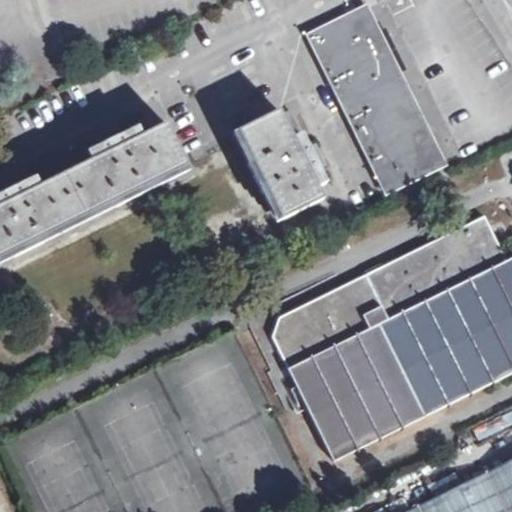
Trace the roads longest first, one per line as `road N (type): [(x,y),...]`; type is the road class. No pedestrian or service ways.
road 1 (residential): [(0,165),(268,30)]
road 2 (residential): [(268,30),(347,182),(370,201)]
